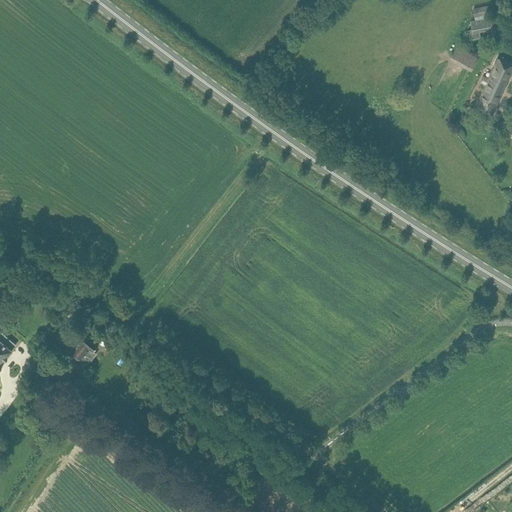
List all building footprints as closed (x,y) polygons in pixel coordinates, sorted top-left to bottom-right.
[(491,17),(492,17),(489,5),(473,8),(476,20),(471,21),(473,33),(493,29),(491,17)] [(459,45),(452,58),(473,70),(480,57),(459,45)] [(475,107),(482,111),(491,115),(511,69),(511,64),(497,58),(488,79),(482,77),(480,82),(485,84),(475,107)] [(103,337),(86,324),(82,329),(75,337),(78,339),(70,350),(87,364),(96,353),(93,350),(103,337)] [(0,366),(1,366),(2,366),(2,365),(2,364),(1,363),(12,349),(16,344),(1,331),(0,332),(0,366)] [(57,369),(53,374),(80,391),(87,381),(69,369),(65,374),(60,371),(57,369)] [(226,449),(218,442),(193,473),(201,480),(226,449)]
